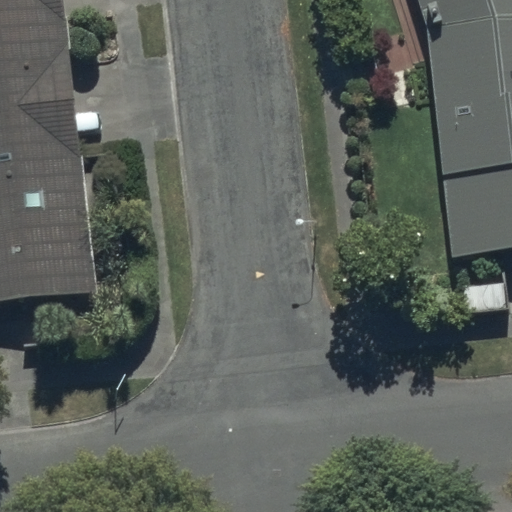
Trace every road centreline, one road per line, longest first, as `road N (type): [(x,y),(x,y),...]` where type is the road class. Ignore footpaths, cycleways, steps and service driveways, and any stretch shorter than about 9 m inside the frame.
road 1 (residential): [(228,0),(282,469)]
road 2 (residential): [(0,498),(282,469)]
road 3 (residential): [(282,469),(511,444)]
